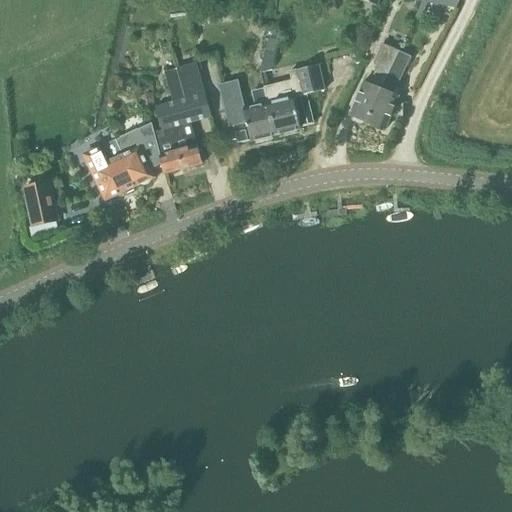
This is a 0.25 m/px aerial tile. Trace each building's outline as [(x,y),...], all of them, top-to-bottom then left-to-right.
[(365,123),(396,51),(381,44),(373,63),(376,65),(369,84),(364,82),(349,116),(351,117),(352,122),(362,126),(365,123)] [(396,51),(365,123),(384,131),(399,97),(394,94),(409,57),(396,51)] [(268,52),(262,71),(271,69),(276,54),(268,52)] [(196,64),(166,72),(175,102),(204,94),(196,64)] [(266,89),(276,136),(286,134),(287,137),(296,135),(295,132),(299,131),(299,129),(312,126),(305,96),(324,92),(318,67),(289,74),(291,82),(276,86),(273,70),(272,71),(271,69),(262,71),(266,89)] [(276,136),(266,89),(254,92),(257,105),(245,108),(238,81),(220,85),(230,126),(233,126),(237,144),(253,140),(253,142),(258,140),(259,143),(263,142),(262,140),(276,136)] [(175,102),(157,107),(163,130),(155,132),(153,132),(156,145),(159,157),(164,175),(202,164),(201,160),(204,159),(202,149),(198,149),(197,146),(196,146),(190,123),(211,118),(205,94),(204,94),(175,102)] [(146,95),(148,106),(155,106),(154,95),(146,95)] [(153,122),(119,138),(122,153),(135,186),(139,184),(142,186),(149,183),(149,180),(153,178),(147,163),(159,157),(156,145),(153,132),(155,132),(153,122)] [(104,199),(118,193),(122,192),(124,194),(132,191),(132,187),(135,186),(122,153),(119,138),(116,139),(83,153),(104,199)] [(48,183),(32,186),(24,188),(33,227),(57,222),(48,183)]
